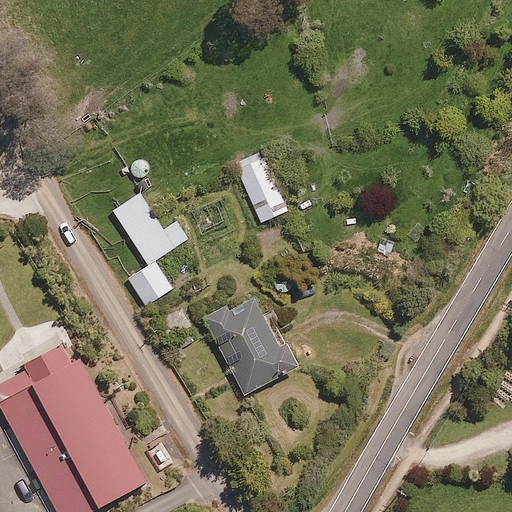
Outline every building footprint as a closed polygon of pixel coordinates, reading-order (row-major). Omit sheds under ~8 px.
[(289,209),(263,151),(236,163),(262,221),(289,209)] [(164,228),(140,191),(114,208),(149,263),(129,276),(146,303),(173,286),(155,258),(188,237),(177,219),(164,228)] [(280,341),(255,295),(231,308),(228,303),(204,315),(244,391),(299,362),(286,338),(280,341)] [(194,323),(182,303),(157,318),(169,338),(194,323)] [(0,392),(0,394),(58,511),(79,511),(153,476),(89,348),(0,392)]
